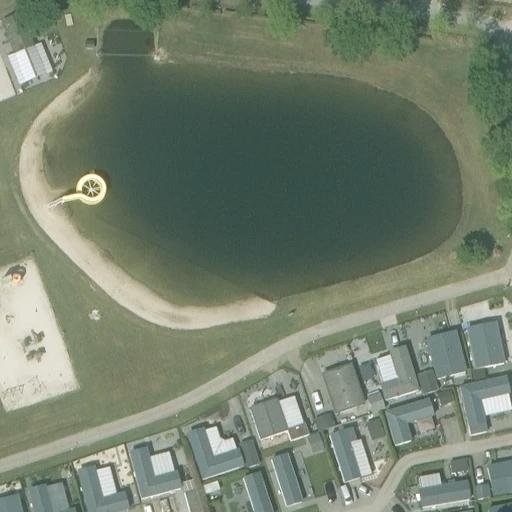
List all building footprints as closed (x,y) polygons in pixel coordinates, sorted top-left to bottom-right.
[(20,15),(0,22),(13,54),(33,47),(20,15)] [(466,328),(474,370),(505,364),(497,322),(466,328)] [(460,333),(430,336),(434,380),(464,377),(460,333)] [(418,390),(405,348),(391,352),(395,370),(382,374),(389,398),(418,390)] [(350,367),(320,377),(334,417),(363,407),(350,367)] [(505,379),(458,389),(469,438),(486,434),(483,419),(479,403),(507,397),(509,396),(505,379)] [(260,442),(289,431),(278,399),(248,409),(260,442)] [(431,400),(385,411),(393,447),(417,441),(413,422),(435,417),(431,400)] [(288,428),(293,441),(310,434),(305,422),(288,428)] [(350,430),(328,436),(343,486),(358,481),(347,447),(355,444),(350,430)] [(317,435),(305,439),(311,455),(322,451),(317,435)] [(249,442),(238,446),(246,470),(257,466),(249,442)] [(148,448),(129,453),(142,501),(182,490),(172,452),(150,458),(148,448)] [(286,509),(311,501),(294,451),(269,460),(286,509)] [(418,477),(422,509),(473,503),(467,460),(443,463),(445,474),(418,477)] [(490,495),(511,494),(511,460),(488,462),(490,495)] [(104,497),(96,466),(78,471),(88,511),(122,511),(131,510),(126,491),(104,497)] [(241,511),(273,511),(261,473),(242,478),(250,503),(240,507),(241,511)] [(33,511),(76,511),(75,508),(71,510),(61,480),(27,491),(33,511)] [(215,483),(201,488),(204,496),(218,491),(215,483)] [(23,511),(20,495),(0,499),(0,511),(23,511)] [(488,511),(511,511),(511,503),(488,505),(488,511)]
